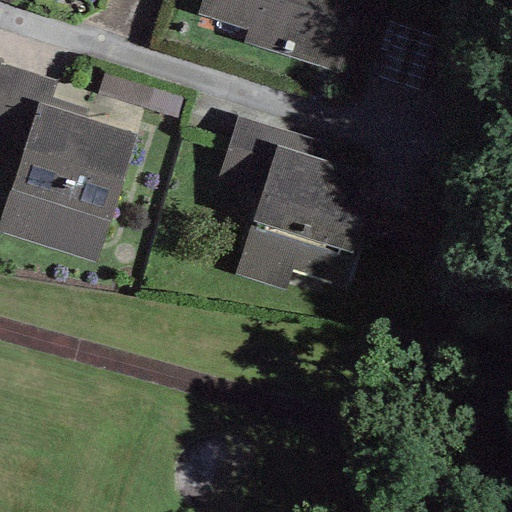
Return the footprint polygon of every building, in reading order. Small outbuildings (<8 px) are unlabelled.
[(199,0),(195,16),(246,33),(243,43),(349,77),(373,0),(199,0)] [(38,104),(84,119),(87,112),(49,100),(55,81),(0,63),(0,141),(23,149),(38,104)] [(84,119),(38,104),(23,149),(0,220),(0,233),(93,263),(134,135),(84,119)] [(274,147),(324,163),(330,145),(236,115),(215,180),(259,195),(274,147)] [(356,256),(378,180),(324,163),(274,147),(259,195),(250,223),(234,275),(284,290),(289,271),(345,289),(356,256)]
